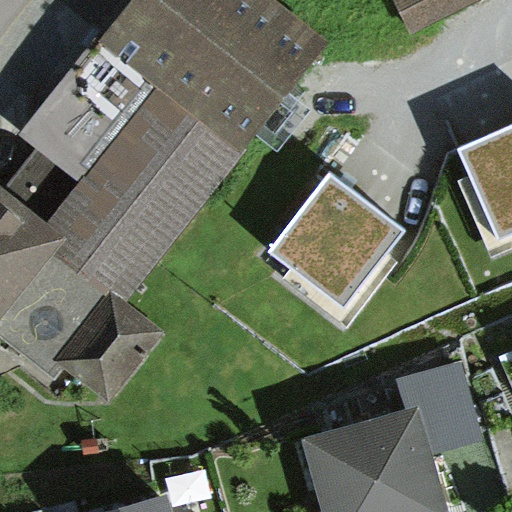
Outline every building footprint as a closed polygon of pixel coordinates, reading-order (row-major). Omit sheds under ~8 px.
[(0,339),(55,385),(64,372),(112,410),(175,331),(135,300),(339,40),(287,0),(129,0),(96,41),(20,132),(39,149),(6,188),(0,182),(0,339)] [(393,0),(411,34),(479,0),(393,0)] [(511,124),(459,148),(499,237),(511,231),(511,124)] [(272,247),(345,304),(406,227),(333,170),(272,247)] [(398,379),(408,411),(417,408),(432,457),(484,442),(461,361),(398,379)] [(304,441),(324,511),(447,511),(432,457),(417,408),(408,411),(304,441)] [(172,511),(168,495),(108,511),(172,511)]
